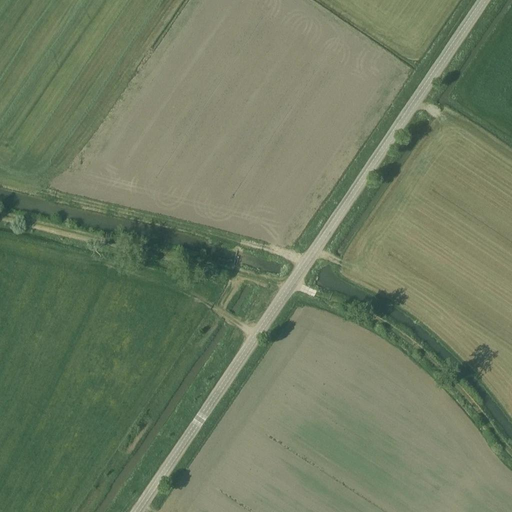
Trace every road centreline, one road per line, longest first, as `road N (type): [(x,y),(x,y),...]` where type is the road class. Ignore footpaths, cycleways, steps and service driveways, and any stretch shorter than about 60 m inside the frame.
road 1 (tertiary): [(136,511),(483,0)]
road 2 (track): [(511,454),(438,366),(368,314),(240,272),(0,214)]
